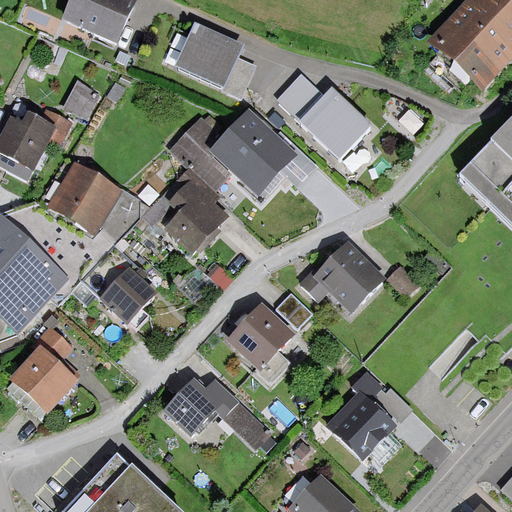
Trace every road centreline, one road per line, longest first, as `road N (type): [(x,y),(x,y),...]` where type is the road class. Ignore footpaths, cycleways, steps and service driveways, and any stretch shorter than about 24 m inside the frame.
road 1 (residential): [(0,467),(124,422),(178,377),(211,318),(268,261),(369,213),(477,120)]
road 2 (residential): [(153,0),(310,67),(382,82),(477,120)]
